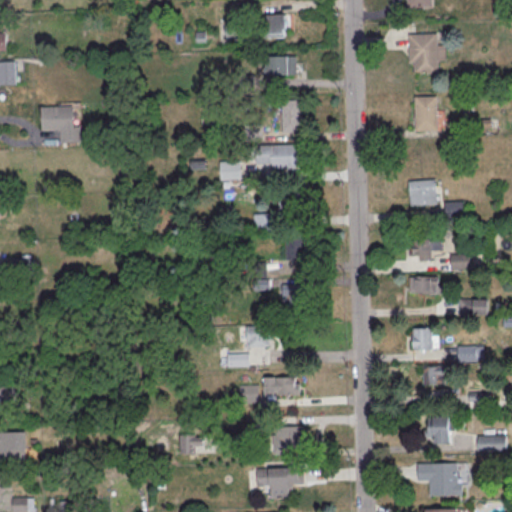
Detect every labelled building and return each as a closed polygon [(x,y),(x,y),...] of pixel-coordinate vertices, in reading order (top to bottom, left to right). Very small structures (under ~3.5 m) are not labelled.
[(406,0),(432,0),(433,8),(407,9),(406,0)] [(266,14),(266,36),(288,36),(288,14),(266,14)] [(409,35),(438,34),(439,74),(415,75),(414,64),(410,64),(409,35)] [(296,55),(266,55),(266,75),(296,75),(296,55)] [(0,62),(16,62),(16,85),(0,85),(0,62)] [(415,97),(437,96),(438,131),(416,131),(415,97)] [(282,101),(301,101),(302,133),(283,133),(282,101)] [(41,108),(73,107),(74,127),(80,127),(81,143),(61,143),(61,130),(42,131),(41,108)] [(256,147),(303,145),(303,157),(298,157),(299,169),(272,170),(272,164),(257,165),(256,147)] [(220,162),(241,162),(242,179),(220,180),(220,162)] [(409,182),(436,180),(438,205),(411,207),(409,182)] [(445,203),(464,202),(465,218),(446,219),(445,203)] [(285,263),(305,263),(305,237),(285,237),(285,263)] [(432,250),(442,250),(442,239),(412,239),(412,260),(432,260),(432,250)] [(450,255),(470,255),(470,270),(451,271),(450,255)] [(437,294),(437,276),(417,276),(417,294),(437,294)] [(284,304),(304,304),(304,286),(284,286),(284,304)] [(488,298),(461,298),(461,315),(488,315),(488,298)] [(246,327),(268,326),(269,347),(247,348),(246,327)] [(412,351),(437,351),(437,327),(412,327),(412,351)] [(483,360),(483,345),(460,345),(460,361),(483,360)] [(228,354),(249,354),(249,360),(249,367),(228,368),(228,354)] [(445,365),(423,365),(423,384),(445,384),(445,365)] [(263,377),(263,396),(299,396),(299,377),(263,377)] [(0,386),(0,405),(18,405),(17,386),(0,386)] [(428,418),(449,417),(450,444),(434,445),(434,438),(429,438),(428,418)] [(274,425),(274,454),(304,454),(304,425),(274,425)] [(0,461),(27,461),(27,432),(0,431),(0,461)] [(478,437),(506,436),(506,452),(478,453),(478,445),(478,437)] [(418,465),(457,464),(458,484),(462,484),(463,496),(430,497),(429,482),(418,482),(418,465)] [(257,470),(299,468),(299,471),(304,471),(305,485),(295,485),(295,481),(289,482),(290,499),(272,500),(271,487),(257,487),(257,470)] [(33,511),(33,497),(11,497),(11,511),(33,511)]
